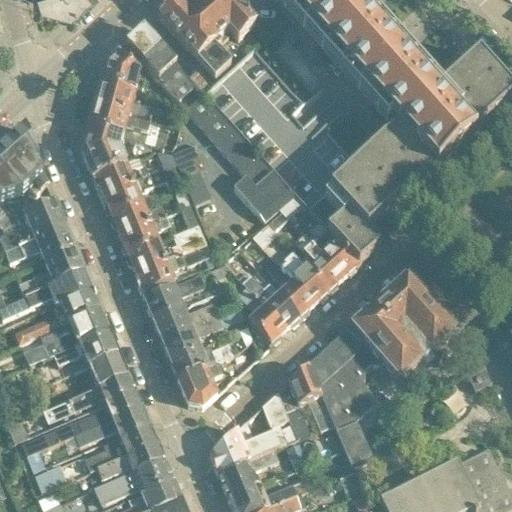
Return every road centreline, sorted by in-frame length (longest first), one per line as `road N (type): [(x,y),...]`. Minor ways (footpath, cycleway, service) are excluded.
road 1 (residential): [(182,448),(211,436),(393,261),(415,258),(487,341),(511,389)]
road 2 (unclassified): [(29,87),(182,448)]
road 3 (residential): [(29,87),(125,0)]
